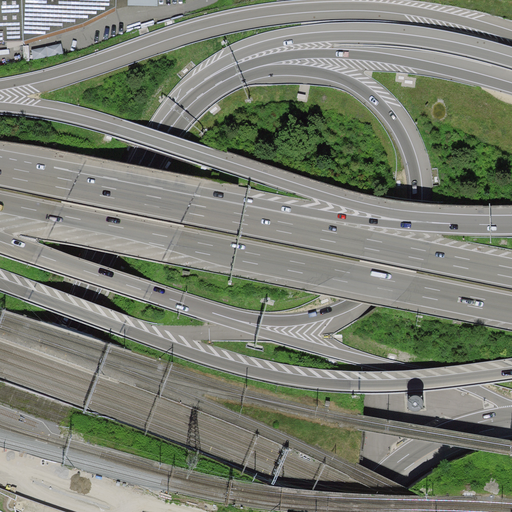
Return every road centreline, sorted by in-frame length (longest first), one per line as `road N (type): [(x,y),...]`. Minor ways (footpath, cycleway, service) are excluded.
road 1 (motorway): [(214,313),(300,319),(368,295),(404,255),(418,193),(399,127),(348,80),(277,68),(206,84)]
road 2 (motorway): [(0,281),(211,358),(290,378),(387,383),(511,371)]
road 3 (motorway): [(511,35),(391,7),(290,8),(204,24),(0,85)]
road 4 (motorway): [(0,202),(511,309)]
road 5 (motorway): [(451,223),(317,193),(79,118),(0,106)]
road 6 (motorway): [(206,84),(166,124),(0,462)]
road 7 (motorway): [(511,271),(187,207)]
road 8 (motorway): [(511,60),(418,38),(324,35),(239,55),(206,84)]
road 9 (motorway): [(511,87),(418,62),(326,52),(255,61),(206,84)]
road 10 (trunk): [(214,313),(462,383),(511,406)]
road 11 (motorway): [(451,223),(187,207)]
road 12 (motorway): [(0,241),(214,313)]
road 13 (motorway): [(187,207),(0,169)]
road 14 (motorway): [(400,466),(469,429),(511,421)]
